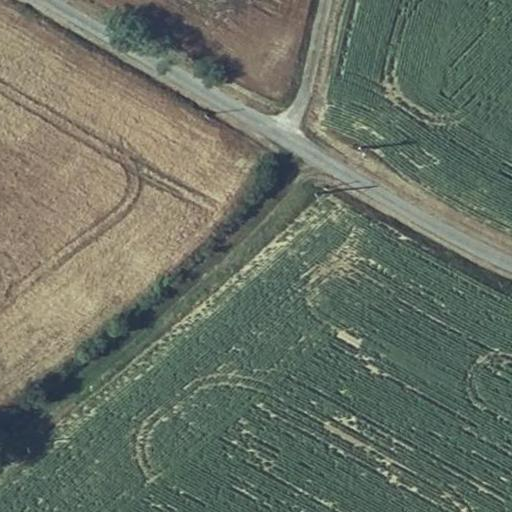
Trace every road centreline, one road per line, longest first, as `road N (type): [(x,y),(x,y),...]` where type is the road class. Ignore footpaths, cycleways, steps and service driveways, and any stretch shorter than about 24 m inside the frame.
road 1 (tertiary): [(45,0),(511,259)]
road 2 (track): [(295,142),(212,255),(0,431)]
road 3 (track): [(295,142),(336,0)]
